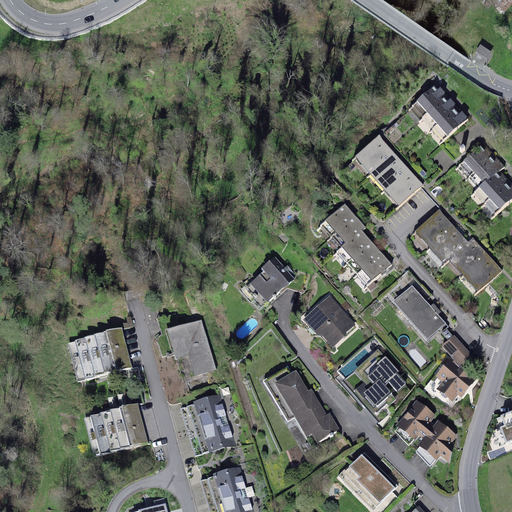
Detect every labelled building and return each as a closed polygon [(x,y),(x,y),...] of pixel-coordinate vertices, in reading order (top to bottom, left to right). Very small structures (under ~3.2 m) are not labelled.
[(489,54),(479,47),(475,54),(485,61),(489,54)] [(435,86),(408,108),(438,146),(466,123),(435,86)] [(422,189),(377,139),(348,165),(394,215),(422,189)] [(483,145),(459,167),(477,186),(469,193),(496,221),(511,206),(511,186),(500,174),(505,169),(483,145)] [(362,233),(338,207),(316,228),(337,250),(333,254),(366,289),(387,268),(357,237),(362,233)] [(438,211),(410,235),(439,268),(446,262),(477,296),(503,274),(472,238),(466,244),(438,211)] [(288,284),(269,263),(241,289),(260,309),(288,284)] [(409,289),(388,307),(422,346),(443,328),(409,289)] [(329,297),(300,323),(329,355),(357,329),(329,297)] [(203,325),(160,337),(168,365),(186,361),(192,383),(217,376),(203,325)] [(127,331),(71,347),(83,388),(139,371),(127,331)] [(449,362),(431,382),(440,389),(433,399),(452,410),(476,382),(462,374),(474,362),(452,339),(438,351),(449,362)] [(376,352),(347,378),(375,408),(404,381),(376,352)] [(292,374),(267,389),(305,454),(339,434),(328,416),(325,418),(310,392),(305,395),(292,374)] [(221,400),(183,412),(198,461),(236,449),(221,400)] [(150,405),(89,420),(100,462),(161,447),(150,405)] [(414,405),(394,432),(414,447),(434,419),(414,405)] [(511,416),(494,422),(497,431),(491,433),(496,448),(511,442),(511,416)] [(435,426),(415,453),(436,468),(456,441),(435,426)] [(370,511),(394,489),(360,455),(342,473),(356,487),(351,492),(370,511)] [(255,511),(244,471),(206,482),(214,511),(255,511)]
